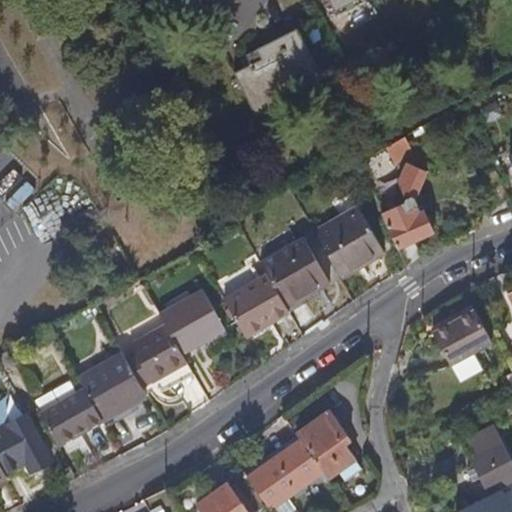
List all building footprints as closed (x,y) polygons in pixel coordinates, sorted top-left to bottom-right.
[(330,0),(338,14),(365,0),(364,0),(330,0)] [(320,75),(299,32),(258,52),(263,62),(253,67),(236,75),(257,119),(287,104),(281,94),(320,75)] [(248,57),(253,67),(263,62),(258,52),(248,57)] [(415,154),(408,139),(389,149),(397,164),(415,154)] [(421,214),(418,207),(420,205),(417,199),(429,172),(409,163),(399,185),(407,200),(405,205),(384,215),(407,264),(408,266),(408,268),(423,257),(416,242),(435,232),(433,227),(436,223),(433,217),(427,216),(426,212),(421,214)] [(22,168),(0,183),(0,186),(14,205),(37,188),(22,168)] [(498,171),(482,178),(495,206),(511,198),(498,171)] [(385,251),(358,208),(316,234),(343,279),(359,270),(358,268),(385,251)] [(330,285),(304,239),(262,264),(268,277),(286,308),(312,293),(313,295),(330,285)] [(286,308),(268,277),(224,302),(245,339),(290,314),(286,308)] [(226,331),(204,291),(160,315),(167,326),(183,355),(226,331)] [(473,312),(432,335),(451,368),(492,344),(473,312)] [(183,355),(167,326),(132,347),(136,354),(127,359),(143,389),(188,364),(183,355)] [(143,389),(127,359),(124,355),(80,380),(86,391),(103,422),(103,423),(148,397),(143,389)] [(103,422),(86,391),(42,415),(58,446),(103,422)] [(511,398),(495,408),(505,425),(511,421),(511,398)] [(296,436),(300,443),(322,473),(327,480),(356,460),(345,445),(351,441),(331,412),(296,436)] [(53,462),(28,415),(0,430),(0,465),(4,474),(26,462),(32,473),(53,462)] [(462,439),(489,494),(511,481),(511,468),(490,425),(462,439)] [(244,475),(268,510),(322,473),(300,443),(276,460),(272,455),(244,475)] [(4,474),(0,465),(0,483),(8,480),(4,474)] [(245,511),(227,486),(197,506),(201,511),(245,511)] [(506,511),(499,497),(470,511),(506,511)]
